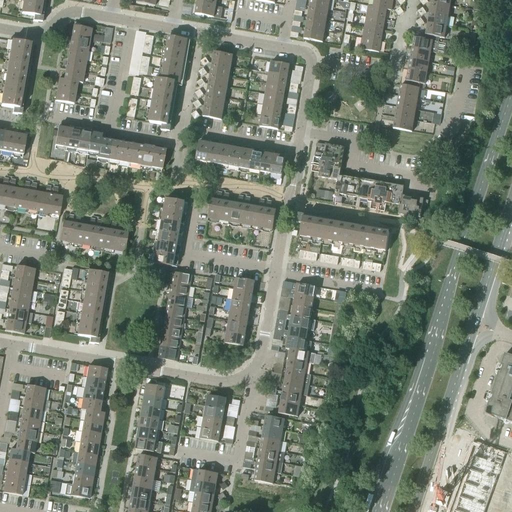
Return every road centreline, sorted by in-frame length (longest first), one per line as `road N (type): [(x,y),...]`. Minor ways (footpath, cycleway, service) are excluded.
road 1 (secondary): [(511,92),(374,511)]
road 2 (residential): [(248,373),(222,381),(12,344)]
road 3 (residential): [(296,148),(215,135),(160,140),(114,132),(115,124)]
road 4 (secondary): [(414,511),(461,362)]
road 5 (residential): [(276,269),(185,254),(197,199)]
road 6 (residential): [(180,451),(237,462),(248,373)]
road 7 (residential): [(133,20),(73,10),(43,35),(0,28)]
road 8 (residential): [(511,444),(489,437),(470,416),(494,346),(511,351)]
road 9 (residential): [(296,148),(311,63),(304,50),(282,46)]
road 10 (residential): [(276,269),(296,148)]
